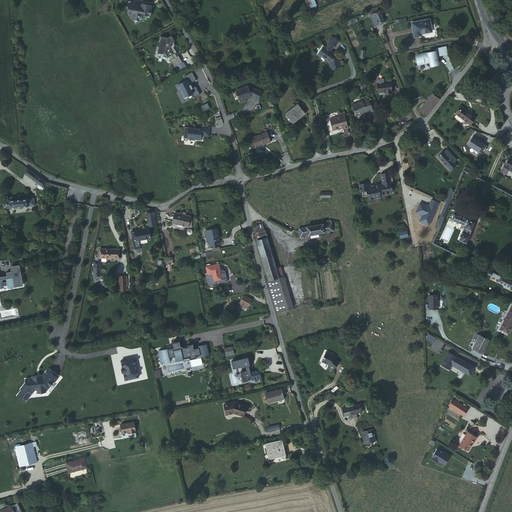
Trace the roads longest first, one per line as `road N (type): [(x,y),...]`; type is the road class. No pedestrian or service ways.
road 1 (residential): [(490,36),(404,133),(236,178)]
road 2 (residential): [(236,178),(310,431)]
road 3 (residential): [(236,178),(194,186),(161,206),(66,184),(0,143)]
road 4 (residential): [(236,178),(213,84),(177,23)]
